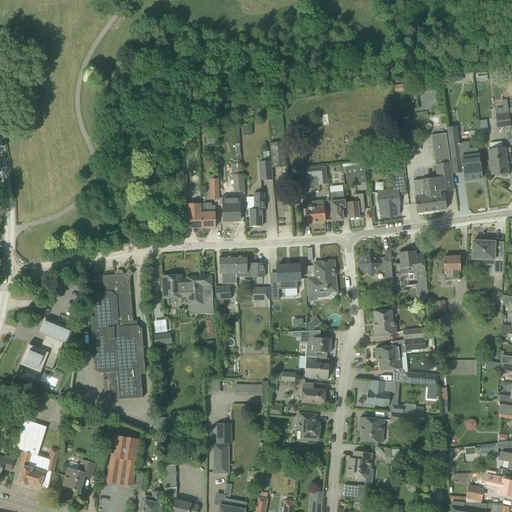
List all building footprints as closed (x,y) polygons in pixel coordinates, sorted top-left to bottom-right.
[(448,75),(449,83),(462,81),(461,73),(448,75)] [(424,81),(424,87),(441,84),(440,78),(424,81)] [(411,89),(410,83),(393,86),(394,92),(411,89)] [(495,115),(497,129),(510,127),(509,113),(495,115)] [(243,125),(244,137),(252,136),(250,125),(243,125)] [(456,127),(448,129),(449,137),(449,138),(457,137),(456,127)] [(409,128),(399,130),(400,142),(410,141),(409,128)] [(433,178),(413,181),(417,213),(446,209),(444,194),(443,194),(443,191),(454,189),(450,162),(446,134),(431,136),(437,178),(436,178),(433,178)] [(269,144),(271,161),(272,169),(286,167),(283,142),(269,144)] [(458,144),(450,145),(451,149),(452,159),(462,158),(465,181),(473,180),(476,180),(479,179),(482,179),(479,155),(478,155),(477,148),(469,149),(468,142),(458,144)] [(490,149),(487,150),(491,176),(501,174),(501,176),(502,178),(507,177),(508,175),(508,173),(509,173),(507,163),(505,147),(502,148),(501,142),(489,143),(490,149)] [(271,161),(270,161),(269,152),(262,152),(263,162),(258,162),(260,182),(272,181),(271,169),(272,169),(271,161)] [(402,160),(390,161),(391,178),(395,177),(396,184),(404,183),(402,160)] [(241,165),(230,165),(231,176),(232,176),(234,193),(243,192),(244,191),(241,165)] [(344,167),(347,185),(366,183),(363,165),(344,167)] [(295,170),(296,177),(307,176),(307,180),(317,179),(318,186),(327,185),(325,167),(295,170)] [(218,178),(209,178),(209,199),(218,198),(218,178)] [(398,191),(377,193),(378,198),(379,216),(382,216),(397,215),(400,215),(398,196),(398,191)] [(249,210),(245,210),(245,217),(249,217),(250,227),(262,227),(262,210),(265,210),(265,193),(253,193),(254,209),(249,210)] [(332,194),(330,194),(330,202),(332,221),(338,220),(343,220),(342,208),(344,208),(343,193),(338,193),(332,194)] [(353,195),(354,202),(347,203),(348,219),(360,218),(359,212),(364,211),(362,194),(353,195)] [(239,221),(238,197),(223,197),(223,211),(223,221),(239,221)] [(305,206),(306,223),(325,221),(323,200),(311,202),(311,205),(305,206)] [(201,204),(184,204),(184,214),(187,214),(187,219),(187,229),(201,228),(202,228),(201,212),(201,204)] [(207,212),(201,212),(202,228),(215,228),(215,206),(207,206),(207,212)] [(478,260),(477,265),(492,266),(492,274),(502,274),(503,256),(500,256),(500,252),(494,252),(494,242),(472,241),(472,260),(478,260)] [(414,275),(415,275),(416,281),(426,280),(423,255),(415,256),(415,251),(399,253),(400,266),(399,266),(400,272),(402,274),(407,274),(409,271),(408,269),(410,268),(411,270),(413,270),(414,275)] [(361,257),(362,262),(359,265),(362,268),(363,273),(367,273),(371,276),(375,272),(385,271),(387,287),(393,286),(391,271),(391,261),(386,262),(386,260),(378,261),(377,255),(373,256),(369,252),(366,256),(361,257)] [(219,257),(219,274),(221,274),(221,284),(236,284),(236,278),(250,277),(249,278),(264,278),(264,264),(247,264),(247,257),(219,257)] [(451,280),(451,281),(460,281),(460,257),(443,257),(443,273),(444,273),(444,280),(451,280)] [(334,270),(333,262),(313,264),(314,266),(307,267),(308,279),(310,295),(311,299),(327,298),(326,293),(336,292),(334,271),(336,271),(335,270),(334,270)] [(278,284),(270,285),(271,301),(279,300),(278,289),(285,289),(296,288),(296,281),(300,281),(299,265),(290,265),(287,266),(277,266),(278,284)] [(90,317),(90,327),(91,368),(98,374),(102,373),(103,378),(107,377),(108,392),(113,396),(113,400),(142,398),(140,374),(144,374),(141,329),(137,326),(133,326),(129,278),(133,274),(128,270),(125,274),(102,276),(104,292),(97,293),(93,297),(94,317),(90,317)] [(162,277),(162,287),(163,299),(186,298),(187,306),(188,306),(188,315),(213,313),(211,276),(186,277),(186,279),(182,279),(181,275),(162,277)] [(215,288),(217,308),(223,307),(223,300),(231,300),(230,286),(215,288)] [(270,301),(270,288),(269,288),(253,288),(253,301),(270,301)] [(416,294),(419,300),(426,298),(423,292),(416,294)] [(430,303),(434,336),(449,334),(444,301),(430,303)] [(373,328),(373,336),(396,334),(395,321),(393,322),(392,311),(373,312),(374,323),(375,323),(375,328),(373,328)] [(72,329),(44,318),(38,332),(48,337),(63,343),(66,344),(72,329)] [(309,323),(313,329),(320,324),(315,318),(309,323)] [(154,320),(154,333),(168,332),(167,319),(154,320)] [(511,326),(510,327),(502,325),(501,334),(511,334),(511,326)] [(424,338),(423,329),(403,331),(404,340),(424,338)] [(154,336),(155,346),(171,344),(170,334),(154,336)] [(51,372),(63,343),(48,337),(48,338),(42,351),(28,345),(20,365),(40,373),(42,367),(51,371),(51,372)] [(311,352),(320,353),(330,354),(331,339),(312,338),(311,352)] [(392,347),(374,349),(375,358),(378,358),(380,371),(399,369),(397,353),(411,352),(411,349),(426,348),(425,338),(424,338),(404,340),(392,342),(392,347)] [(436,342),(439,354),(451,352),(448,339),(436,342)] [(484,356),(497,356),(498,343),(485,343),(484,356)] [(500,364),(502,364),(511,365),(511,357),(501,356),(500,364)] [(304,378),(318,379),(327,380),(329,365),(316,364),(317,358),(306,357),(304,378)] [(511,365),(502,364),(501,371),(511,373),(511,365)] [(281,381),(294,382),(295,374),(282,373),(281,381)] [(404,384),(436,386),(437,375),(405,373),(404,384)] [(209,393),(221,394),(222,380),(209,380),(209,393)] [(368,392),(367,405),(389,407),(389,405),(390,394),(394,395),(395,383),(386,382),(381,382),(371,381),(370,388),(370,392),(368,392)] [(309,390),(310,384),(302,383),(300,403),(324,405),(325,391),(309,390)] [(247,395),(261,395),(262,385),(247,385),(247,395)] [(511,390),(511,391),(510,397),(499,395),(499,401),(499,402),(511,404),(511,390)] [(511,404),(499,402),(498,418),(511,419),(511,404)] [(391,405),(390,413),(403,414),(411,414),(415,415),(415,414),(415,407),(416,405),(403,404),(403,406),(394,405),(391,405)] [(268,414),(281,415),(281,407),(268,406),(268,414)] [(316,423),(317,415),(297,413),(296,431),(299,431),(298,443),(308,443),(308,441),(318,442),(320,423),(316,423)] [(390,416),(390,421),(410,423),(411,414),(403,414),(390,413),(390,416)] [(154,417),(154,425),(170,425),(170,417),(154,417)] [(370,442),(382,443),(384,420),(359,418),(359,426),(361,426),(360,441),(370,442)] [(24,452),(20,466),(23,467),(17,484),(26,487),(27,485),(39,489),(39,488),(49,491),(58,451),(50,449),(48,457),(38,454),(46,427),(31,423),(29,432),(31,432),(24,452)] [(216,424),(216,445),(228,445),(231,445),(231,424),(216,424)] [(94,426),(92,435),(98,436),(100,427),(94,426)] [(107,481),(132,485),(139,440),(114,436),(107,481)] [(480,448),(476,448),(476,455),(497,453),(496,444),(480,446),(480,448)] [(214,474),(228,474),(228,445),(216,445),(214,445),(214,474)] [(299,459),(317,460),(317,449),(300,450),(299,459)] [(346,476),(358,477),(357,480),(365,481),(366,470),(370,470),(372,453),(353,451),(352,459),(348,458),(346,476)] [(429,462),(445,462),(445,454),(429,453),(429,462)] [(507,469),(511,469),(511,455),(499,453),(498,460),(508,462),(507,469)] [(0,474),(1,475),(2,469),(11,471),(14,458),(5,455),(4,457),(0,456),(0,474)] [(62,487),(80,492),(84,477),(91,479),(95,464),(81,460),(80,465),(70,462),(68,468),(62,487)] [(175,465),(164,466),(164,507),(171,509),(172,509),(173,509),(172,511),(196,511),(198,509),(198,506),(175,499),(176,488),(175,465)] [(136,491),(144,493),(147,472),(138,471),(136,491)] [(449,502),(452,502),(481,504),(484,486),(499,489),(498,494),(511,497),(511,481),(502,479),(502,478),(487,474),(485,481),(477,480),(476,487),(468,485),(465,497),(449,496),(449,502)] [(362,497),(363,486),(355,486),(354,496),(362,497)] [(142,511),(159,511),(162,500),(161,491),(151,492),(152,497),(145,496),(142,511)] [(264,511),(267,499),(258,498),(255,511),(264,511)] [(309,511),(321,511),(322,499),(311,498),(309,511)] [(218,511),(243,511),(244,510),(229,507),(230,501),(221,499),(220,505),(219,505),(218,511)] [(292,511),(294,503),(285,501),(283,511),(292,511)] [(490,511),(501,511),(503,506),(481,504),(452,502),(451,505),(450,505),(450,511),(485,511),(464,508),(490,511)]
